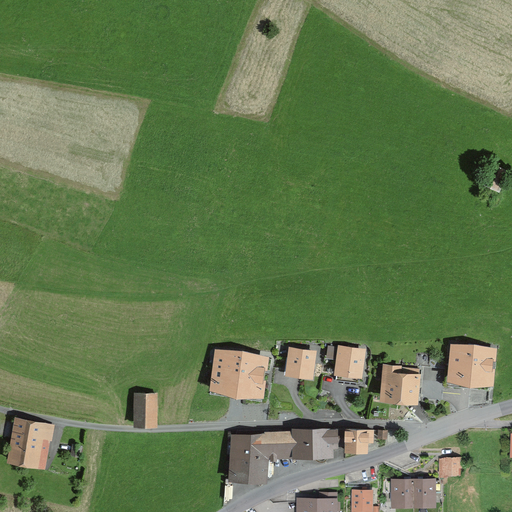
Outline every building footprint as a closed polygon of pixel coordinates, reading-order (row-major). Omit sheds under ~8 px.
[(492,165),(483,180),(497,188),(505,172),(492,165)] [(329,343),(328,355),(336,357),(338,344),(329,343)] [(492,350),(448,346),(444,382),(489,386),(492,350)] [(363,350),(340,347),(336,376),(351,378),(350,381),(359,382),(363,350)] [(314,352),(291,348),(288,369),(311,373),(314,352)] [(216,350),(210,393),(262,400),(268,358),(216,350)] [(401,364),(384,363),(381,396),(416,399),(419,371),(400,369),(401,364)] [(155,392),(138,392),(137,423),(154,423),(155,392)] [(51,425),(15,418),(8,456),(36,461),(41,437),(49,439),(51,425)] [(296,430),(296,433),(297,448),(296,451),(329,451),(329,443),(335,443),(335,429),(296,430)] [(372,430),(346,429),(345,448),(365,448),(366,438),(372,439),(372,430)] [(296,433),(236,435),(234,476),(263,477),(265,448),(297,448),(296,433)] [(82,446),(73,445),(71,453),(80,455),(82,446)] [(461,457),(440,457),(440,474),(461,474),(461,457)] [(413,480),(387,481),(387,489),(394,489),(395,503),(413,503),(413,480)] [(432,480),(413,480),(413,503),(433,503),(432,480)] [(375,492),(355,492),(354,511),(378,511),(378,507),(375,507),(375,492)] [(320,501),(302,501),(301,511),(331,511),(331,502),(336,502),(336,494),(321,493),(320,501)]
